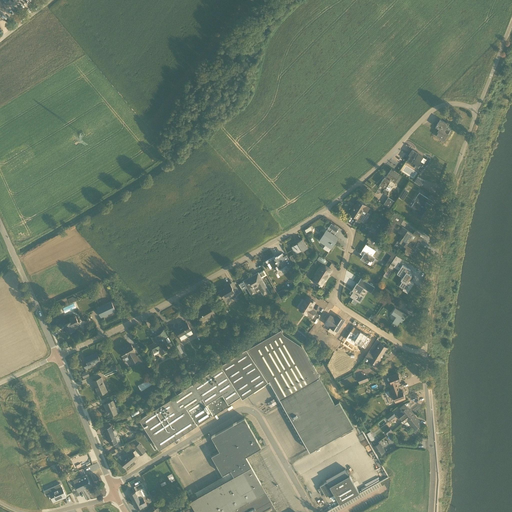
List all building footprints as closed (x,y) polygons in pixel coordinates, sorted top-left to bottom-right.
[(448,128),(446,126),(447,124),(440,119),(435,127),(441,130),(439,133),(438,133),(436,136),(442,140),(444,136),(446,138),(451,129),(449,128),(448,128)] [(424,154),(422,156),(412,149),(410,152),(409,155),(410,156),(407,161),(418,168),(420,166),(422,167),(428,157),(424,154)] [(391,181),(395,183),(400,175),(391,169),(386,177),(387,178),(385,180),(384,179),(380,185),(388,190),(390,190),(391,188),(390,186),(388,185),(391,181)] [(417,176),(414,182),(421,187),(425,181),(417,176)] [(404,189),(399,197),(403,200),(408,192),(404,189)] [(425,202),(428,198),(419,193),(415,200),(411,206),(416,210),(416,211),(421,214),(425,208),(423,207),(424,206),(423,205),(425,202)] [(390,208),(394,201),(388,197),(383,205),(390,208)] [(353,208),(350,213),(357,218),(356,220),(359,222),(361,220),(362,220),(366,214),(365,214),(369,207),(358,201),(356,205),(357,206),(355,208),(354,207),(353,208)] [(400,225),(404,219),(395,213),(391,219),(400,225)] [(391,232),(396,224),(392,222),(388,229),(391,232)] [(414,231),(413,234),(402,227),(399,232),(404,236),(399,243),(406,248),(405,250),(411,254),(412,253),(414,255),(418,249),(415,247),(417,244),(418,245),(422,238),(419,236),(420,235),(414,231)] [(333,240),(336,242),(338,238),(326,230),(319,241),(325,245),(323,248),(329,252),(331,248),(329,247),(332,242),(331,242),(333,240)] [(303,252),(308,249),(302,239),(297,242),(298,243),(291,247),(295,255),(302,251),(303,252)] [(362,250),(365,252),(360,259),(368,263),(371,260),(373,261),(375,258),(372,256),(376,250),(366,244),(362,250)] [(288,267),(292,265),(286,255),(283,257),(282,255),(278,257),(276,259),(275,257),(268,261),(272,268),(275,266),(278,273),(281,271),(282,272),(285,271),(282,267),(287,264),(288,267)] [(321,286),(332,269),(323,264),(313,280),(316,282),(315,282),(319,285),(320,285),(321,286)] [(403,265),(397,274),(403,277),(401,280),(403,281),(399,286),(405,289),(410,281),(408,280),(412,275),(408,273),(410,270),(403,265)] [(267,275),(264,270),(258,273),(258,272),(243,281),(244,282),(240,284),(244,290),(248,288),(252,296),(257,293),(261,291),(263,295),(269,292),(262,278),(267,275)] [(237,286),(233,288),(230,283),(226,285),(227,287),(220,291),(225,300),(227,303),(231,301),(229,297),(235,294),(235,295),(240,292),(237,286)] [(359,303),(364,296),(360,294),(364,288),(357,283),(352,291),(353,292),(350,296),(359,303)] [(307,315),(312,318),(315,314),(316,312),(311,309),(315,302),(307,296),(299,310),(307,315)] [(101,317),(118,309),(114,300),(96,308),(101,317)] [(214,314),(215,313),(209,304),(206,306),(207,308),(197,314),(201,322),(209,317),(211,321),(217,318),(214,314)] [(403,320),(406,315),(395,308),(392,313),(397,316),(392,324),(396,326),(401,319),(403,320)] [(68,333),(75,329),(78,328),(77,323),(79,323),(75,315),(70,318),(71,321),(64,325),(68,333)] [(335,319),(330,315),(327,319),(324,324),(330,327),(337,332),(342,325),(345,320),(337,316),(335,319)] [(182,340),(193,333),(191,330),(187,323),(176,330),(180,336),(182,340)] [(320,377),(302,346),(284,333),(281,329),(247,349),(268,382),(269,381),(280,399),(284,397),(320,377)] [(164,330),(159,332),(153,336),(154,339),(153,340),(154,342),(149,345),(154,353),(159,350),(162,356),(170,351),(163,339),(167,336),(164,330)] [(350,331),(345,339),(346,339),(355,345),(357,342),(361,345),(361,346),(368,335),(367,335),(363,332),(361,334),(358,332),(356,335),(350,331)] [(387,348),(380,343),(378,346),(378,345),(377,346),(378,346),(377,347),(374,353),(369,351),(366,355),(370,358),(369,359),(377,364),(380,358),(378,357),(385,347),(387,348)] [(136,352),(131,345),(127,347),(127,346),(120,350),(125,358),(128,356),(132,363),(139,359),(135,353),(136,352)] [(268,382),(247,349),(246,348),(171,398),(171,399),(140,419),(159,449),(213,414),(213,415),(214,415),(229,405),(229,404),(229,403),(241,396),(242,398),(268,382)] [(85,369),(92,366),(91,364),(100,360),(97,353),(85,358),(87,362),(83,364),(85,369)] [(110,375),(118,371),(116,366),(108,369),(110,375)] [(397,381),(401,380),(400,379),(400,378),(399,375),(398,374),(398,373),(388,376),(389,377),(388,378),(387,379),(388,380),(389,381),(390,380),(391,383),(389,384),(391,389),(398,387),(397,384),(398,383),(397,383),(397,381)] [(357,377),(359,384),(366,381),(364,375),(357,377)] [(98,395),(107,391),(101,377),(92,381),(98,395)] [(280,399),(298,430),(341,405),(339,401),(335,404),(320,377),(284,397),(280,399)] [(338,400),(344,397),(334,380),(328,383),(338,400)] [(399,392),(399,390),(398,387),(391,389),(393,394),(393,395),(395,402),(405,398),(405,396),(405,395),(404,393),(403,392),(403,391),(399,392)] [(274,399),(268,402),(271,407),(277,403),(274,399)] [(109,416),(118,412),(113,400),(104,404),(109,416)] [(404,423),(414,414),(409,407),(411,406),(409,402),(405,403),(400,407),(403,410),(397,415),(404,423)] [(354,427),(341,405),(298,430),(310,451),(354,427)] [(390,421),(397,416),(393,410),(386,415),(390,421)] [(414,430),(422,424),(414,414),(404,423),(407,427),(408,427),(410,425),(414,430)] [(277,511),(246,456),(261,447),(244,417),(211,436),(220,451),(212,456),(223,475),(231,470),(234,476),(190,501),(196,511),(277,511)] [(104,428),(106,433),(111,444),(121,440),(119,435),(116,437),(111,425),(104,428)] [(389,427),(384,431),(387,435),(392,431),(389,427)] [(378,455),(385,451),(380,442),(373,447),(378,455)] [(134,447),(141,455),(145,451),(139,443),(134,447)] [(73,457),(76,463),(79,462),(78,460),(86,455),(84,451),(73,457)] [(138,458),(133,452),(130,455),(128,453),(122,457),(124,460),(120,462),(125,468),(138,458)] [(71,456),(62,460),(67,471),(76,467),(71,456)] [(359,492),(350,475),(330,486),(327,481),(320,486),(326,496),(333,492),(340,503),(359,492)] [(89,481),(87,478),(75,484),(78,491),(82,490),(83,489),(83,488),(90,485),(89,482),(89,481)] [(134,502),(143,497),(140,492),(139,490),(144,487),(141,483),(134,487),(136,491),(130,494),(134,502)] [(62,498),(66,496),(61,485),(53,488),(53,490),(49,492),(53,501),(61,497),(62,498)] [(147,504),(144,497),(143,497),(134,502),(138,509),(146,505),(147,504)]
